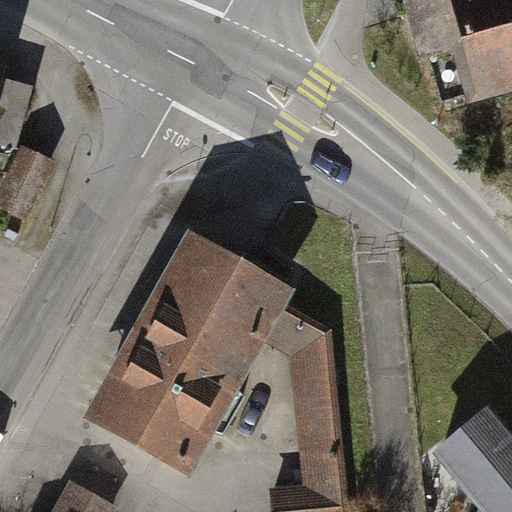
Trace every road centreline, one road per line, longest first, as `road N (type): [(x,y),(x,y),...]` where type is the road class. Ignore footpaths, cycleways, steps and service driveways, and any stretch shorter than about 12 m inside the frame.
road 1 (residential): [(0,410),(198,61)]
road 2 (tertiary): [(511,279),(306,114),(198,61)]
road 3 (tertiary): [(198,61),(71,0)]
